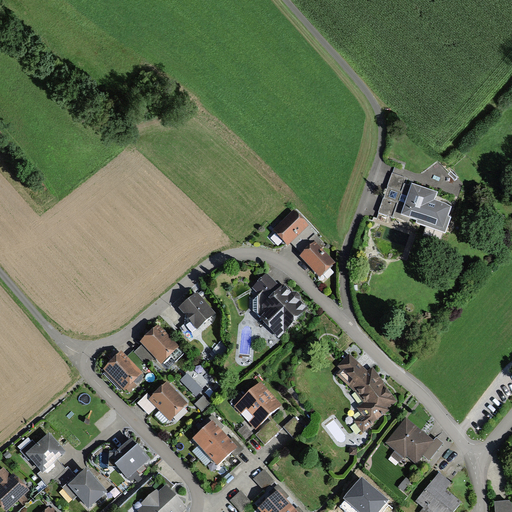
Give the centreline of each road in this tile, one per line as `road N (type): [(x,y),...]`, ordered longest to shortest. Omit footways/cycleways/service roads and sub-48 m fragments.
road 1 (residential): [(346,320),(344,257),(381,129),(374,103),(288,0)]
road 2 (residential): [(85,357),(213,260),(241,253),(284,264),(346,320)]
road 3 (residential): [(195,511),(194,486),(85,372),(85,357)]
road 4 (residential): [(475,460),(370,346)]
road 5 (residential): [(0,272),(85,357)]
